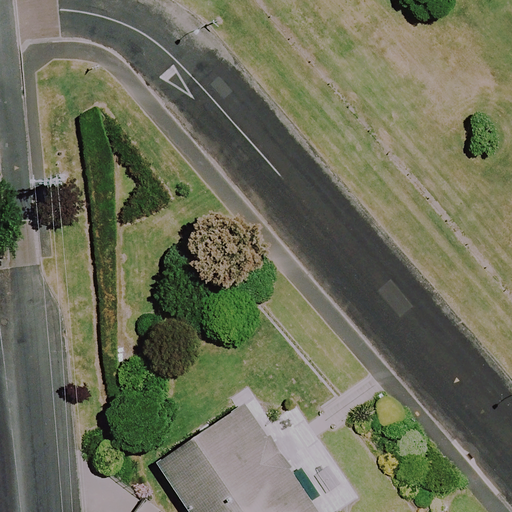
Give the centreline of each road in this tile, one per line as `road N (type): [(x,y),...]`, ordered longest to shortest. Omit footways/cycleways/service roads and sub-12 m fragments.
road 1 (residential): [(0,11),(117,20),(159,43),(511,449)]
road 2 (residential): [(19,511),(0,302)]
